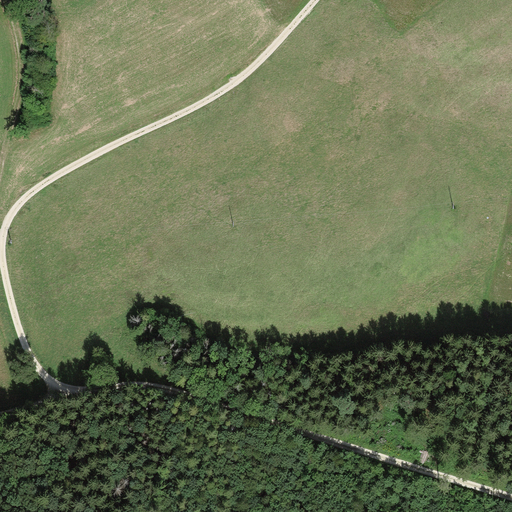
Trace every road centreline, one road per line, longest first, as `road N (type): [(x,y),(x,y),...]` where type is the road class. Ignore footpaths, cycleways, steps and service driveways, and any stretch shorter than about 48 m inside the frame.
road 1 (track): [(314,0),(214,97),(91,155),(16,207),(3,258),(21,331),(44,373),(66,388),(155,388),(511,498)]
road 2 (track): [(343,351),(511,336)]
road 3 (track): [(4,153),(22,77),(3,0)]
